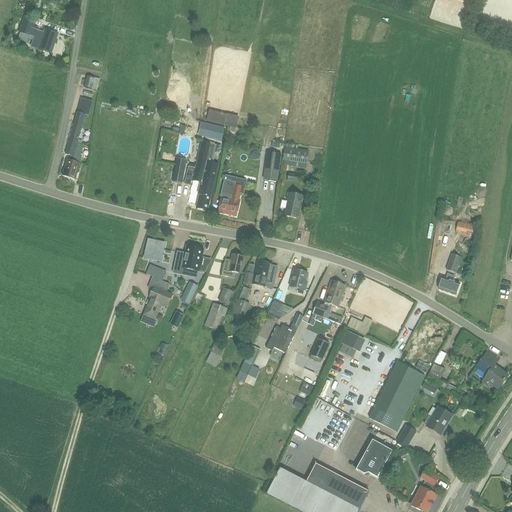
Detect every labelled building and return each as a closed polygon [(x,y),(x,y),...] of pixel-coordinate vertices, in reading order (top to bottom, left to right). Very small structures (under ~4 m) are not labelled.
[(51,53),(57,33),(44,29),(43,33),(38,31),(38,29),(34,27),(36,20),(24,16),(19,32),(34,37),(32,41),(39,44),(38,49),(51,53)] [(100,80),(80,74),(76,85),(96,91),(100,80)] [(73,155),(77,143),(85,115),(88,116),(88,115),(92,116),(94,111),(90,111),(92,101),(81,98),(77,112),(65,153),(68,154),(69,154),(73,155)] [(239,115),(210,108),(207,120),(231,126),(230,130),(235,132),(239,115)] [(221,141),(224,128),(217,126),(214,140),(221,141)] [(218,164),(213,163),(209,162),(214,144),(201,141),(195,168),(192,180),(187,203),(196,206),(196,207),(207,210),(214,178),(213,178),(215,170),(216,171),(218,164)] [(68,154),(67,159),(62,175),(75,179),(79,163),(80,163),(85,145),(77,143),(73,155),(69,154),(68,154)] [(308,151),(285,147),(282,167),(306,170),(308,151)] [(190,155),(178,152),(173,172),(185,175),(190,155)] [(267,153),(263,182),(270,185),(277,184),(281,155),(267,153)] [(305,175),(288,173),(287,182),(300,184),(300,179),(304,180),(305,175)] [(237,219),(241,200),(239,199),(240,195),(243,196),(247,183),(226,178),(220,199),(222,199),(218,214),(237,219)] [(298,219),(303,196),(287,193),(286,201),(287,201),(284,216),(298,219)] [(477,226),(458,222),(456,231),(466,233),(467,232),(476,234),(477,226)] [(148,240),(144,258),(161,262),(165,243),(148,240)] [(182,268),(183,268),(181,275),(197,279),(198,271),(205,273),(212,259),(201,257),(203,249),(186,246),(182,268)] [(451,254),(446,270),(456,274),(458,267),(460,268),(463,258),(451,254)] [(232,255),(230,261),(225,260),(221,276),(233,279),(235,272),(241,273),(244,257),(232,255)] [(257,261),(252,284),(266,287),(271,264),(257,261)] [(246,273),(243,284),(250,286),(253,275),(252,275),(254,266),(249,265),(247,273),(246,273)] [(156,268),(152,276),(163,280),(166,272),(156,268)] [(290,286),(297,288),(296,293),(302,295),(304,290),(306,281),(305,281),(307,273),(294,270),(290,286)] [(459,283),(453,281),(455,277),(447,274),(446,278),(442,277),(438,289),(455,295),(459,283)] [(325,297),(326,297),(324,303),(338,308),(340,303),(346,286),(331,281),(325,297)] [(190,283),(181,301),(188,305),(197,287),(190,283)] [(172,294),(154,287),(149,298),(143,315),(140,322),(152,327),(156,318),(157,314),(162,303),(168,305),(172,294)] [(225,301),(233,303),(236,289),(228,287),(225,301)] [(285,289),(285,296),(293,297),(294,290),(285,289)] [(237,299),(231,314),(243,319),(249,305),(237,299)] [(312,314),(324,318),(327,319),(329,313),(326,312),(329,306),(317,302),(312,314)] [(213,303),(204,326),(219,331),(227,309),(213,303)] [(287,313),(271,306),(268,314),(279,319),(287,313)] [(378,324),(355,313),(351,322),(373,333),(378,324)] [(180,314),(174,327),(177,328),(183,316),(180,314)] [(298,326),(303,317),(296,314),(292,324),(293,325),(291,328),(290,328),(288,331),(282,329),(279,334),(277,333),(273,340),(279,343),(278,345),(287,349),(295,331),(296,331),(299,327),(298,326)] [(424,318),(432,328),(437,324),(433,319),(432,319),(429,314),(424,318)] [(358,339),(363,330),(351,324),(346,332),(358,339)] [(424,337),(422,348),(430,350),(432,338),(424,337)] [(321,360),(329,344),(318,339),(311,355),(321,360)] [(345,339),(343,343),(352,350),(355,346),(345,339)] [(408,351),(413,342),(408,339),(403,348),(408,351)] [(250,355),(264,360),(268,347),(255,342),(250,355)] [(444,360),(448,350),(441,347),(437,357),(444,360)] [(487,351),(476,367),(487,375),(482,382),(487,385),(488,383),(497,389),(507,375),(494,365),(498,359),(487,351)] [(210,354),(208,361),(218,364),(220,356),(210,354)] [(416,368),(425,373),(429,366),(419,361),(416,368)] [(253,367),(244,362),(240,371),(248,376),(253,367)] [(369,419),(397,432),(425,376),(397,362),(369,419)] [(425,380),(453,395),(456,388),(440,379),(445,371),(434,365),(425,380)] [(428,391),(431,386),(424,382),(421,388),(428,391)] [(304,383),(298,395),(307,400),(313,387),(304,383)] [(438,407),(426,426),(440,435),(452,416),(438,407)] [(293,433),(302,437),(306,428),(297,424),(293,433)] [(407,448),(416,432),(406,426),(396,441),(407,448)] [(339,445),(343,436),(332,431),(328,440),(339,445)] [(356,470),(364,475),(369,473),(377,478),(392,452),(372,441),(356,470)] [(358,511),(369,492),(316,464),(306,482),(280,469),(266,495),(297,511),(358,511)] [(422,511),(426,511),(436,495),(433,494),(435,487),(439,477),(425,469),(420,479),(425,482),(422,488),(421,487),(411,505),(422,511)]
